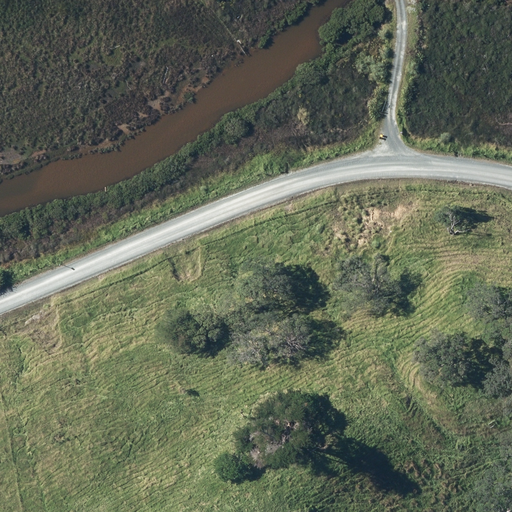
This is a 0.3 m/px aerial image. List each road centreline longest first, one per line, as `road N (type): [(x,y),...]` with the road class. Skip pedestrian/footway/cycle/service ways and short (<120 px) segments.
road 1 (unclassified): [(384,169),(279,188),(0,300)]
road 2 (unclassified): [(384,169),(402,37),(397,0)]
road 3 (unclassified): [(511,178),(384,169)]
